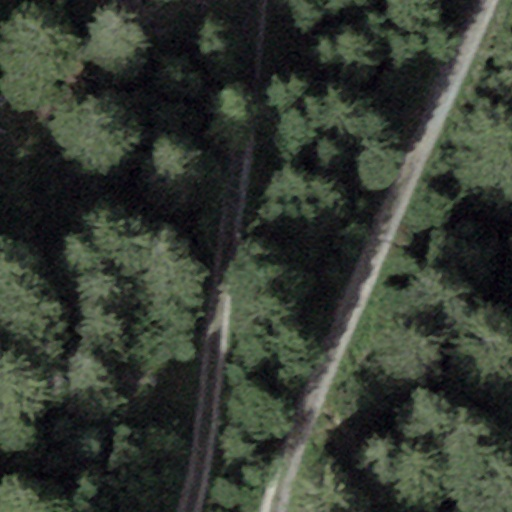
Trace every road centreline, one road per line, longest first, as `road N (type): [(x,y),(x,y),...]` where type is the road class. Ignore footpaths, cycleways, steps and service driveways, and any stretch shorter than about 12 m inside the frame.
road 1 (track): [(477,0),(301,424),(286,511)]
road 2 (track): [(186,511),(201,456),(255,0)]
